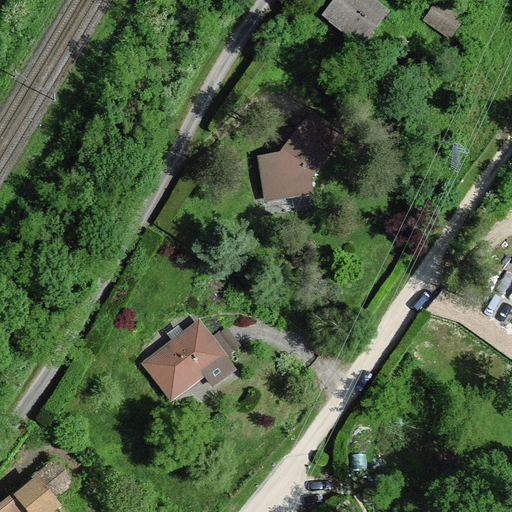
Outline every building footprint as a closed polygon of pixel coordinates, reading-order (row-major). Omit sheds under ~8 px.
[(368,0),(343,0),(329,19),(364,47),(388,16),(368,0)] [(444,2),(431,22),(454,37),(467,17),(444,2)] [(286,158),(261,165),(269,203),(313,192),(311,187),(344,138),(314,118),(286,158)] [(170,400),(208,373),(212,379),(225,370),(221,364),(225,360),(201,328),(147,366),(170,400)] [(7,511),(70,511),(60,499),(76,483),(58,460),(27,487),(30,493),(7,511)]
